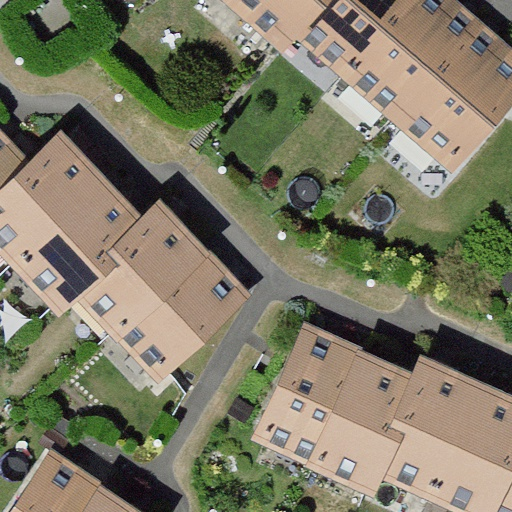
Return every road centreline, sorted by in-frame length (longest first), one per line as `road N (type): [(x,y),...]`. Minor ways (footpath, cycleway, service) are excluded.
road 1 (track): [(511,352),(403,306),(357,304),(265,273),(169,167),(136,161),(76,95),(12,89),(0,76)]
road 2 (track): [(265,273),(140,464),(161,481),(168,511)]
